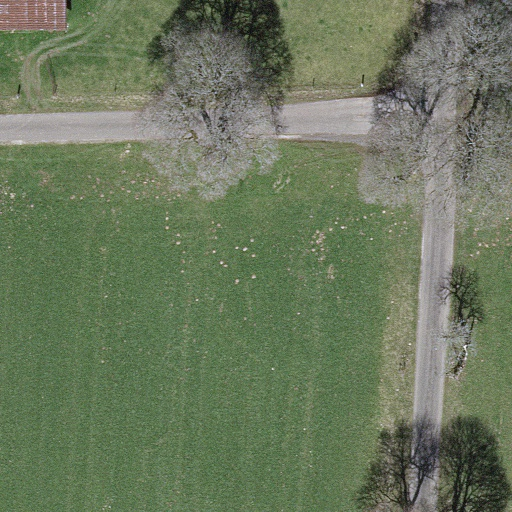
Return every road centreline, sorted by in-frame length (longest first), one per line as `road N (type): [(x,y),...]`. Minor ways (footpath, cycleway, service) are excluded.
road 1 (unclassified): [(0,133),(447,115)]
road 2 (unclassified): [(447,115),(426,511)]
